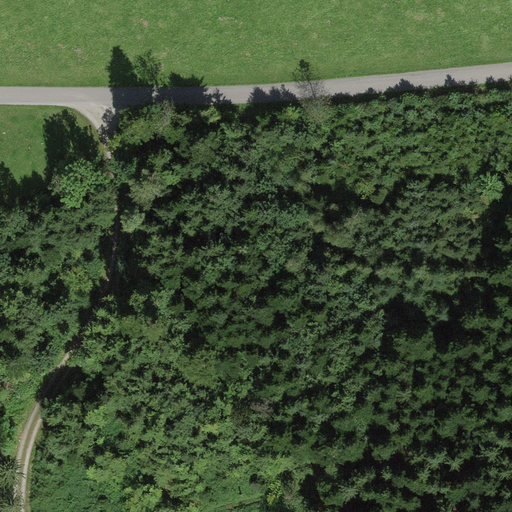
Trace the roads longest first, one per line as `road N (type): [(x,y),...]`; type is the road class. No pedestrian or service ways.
road 1 (unclassified): [(0,96),(286,92),(511,72)]
road 2 (track): [(102,96),(127,227),(101,313),(50,394),(47,511)]
